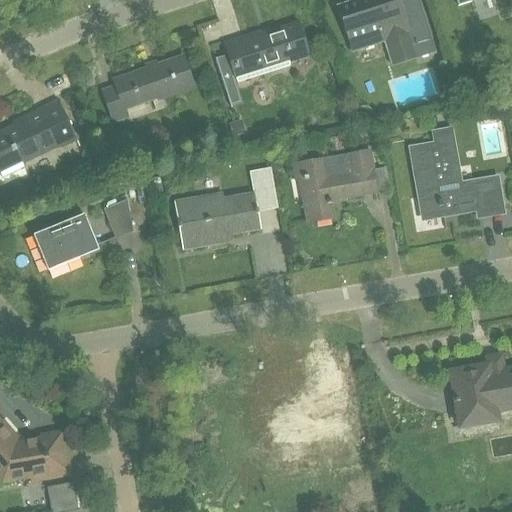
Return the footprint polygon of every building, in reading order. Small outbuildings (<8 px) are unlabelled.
[(389,67),(413,59),(434,52),(420,10),(402,15),(397,0),(366,0),(368,3),(337,13),(350,51),(381,41),(389,67)] [(288,67),(286,62),(305,56),(295,26),(261,37),(257,33),(225,44),(228,54),(215,59),(226,93),(236,89),(234,84),(288,67)] [(193,89),(182,57),(112,81),(115,87),(101,92),(112,123),(126,118),(123,110),(155,99),(156,101),(193,89)] [(0,134),(0,188),(27,175),(21,163),(58,145),(75,137),(58,101),(12,123),(14,128),(0,134)] [(495,179),(458,186),(448,131),(433,134),(435,149),(429,150),(429,146),(409,150),(422,219),(442,215),(442,211),(447,210),(448,214),(477,209),(478,217),(501,213),(495,179)] [(328,200),(374,191),(366,150),(293,164),(296,179),(300,179),(308,223),(332,218),(328,200)] [(108,163),(89,173),(96,187),(115,177),(108,163)] [(160,178),(148,180),(151,196),(162,194),(160,178)] [(209,239),(261,230),(255,195),(197,205),(196,199),(174,203),(182,251),(211,245),(209,239)] [(127,200),(104,209),(115,239),(133,232),(127,200)] [(98,250),(83,215),(32,237),(47,272),(98,250)] [(511,408),(511,368),(488,373),(487,365),(448,372),(455,411),(493,405),(494,411),(511,408)] [(250,465),(276,460),(303,455),(308,454),(313,486),(346,480),(341,451),(341,449),(342,448),(338,426),(311,431),(300,433),(299,424),(301,424),(297,401),(278,405),(278,402),(274,403),(263,405),(259,406),(260,408),(241,411),(244,434),(247,433),(249,442),(246,442),(250,465)] [(43,472),(45,481),(70,476),(66,451),(64,452),(60,434),(40,438),(40,440),(15,444),(0,426),(0,423),(0,424),(0,423),(0,482),(1,484),(30,479),(29,474),(43,472)]
